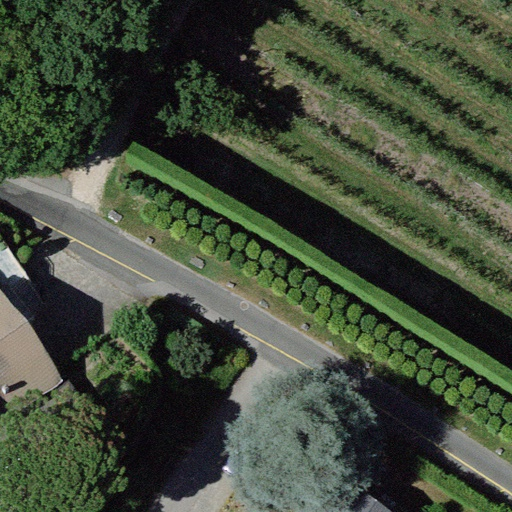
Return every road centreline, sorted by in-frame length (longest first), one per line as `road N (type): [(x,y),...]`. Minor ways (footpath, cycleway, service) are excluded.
road 1 (residential): [(0,182),(288,338),(511,482)]
road 2 (track): [(64,216),(184,0)]
